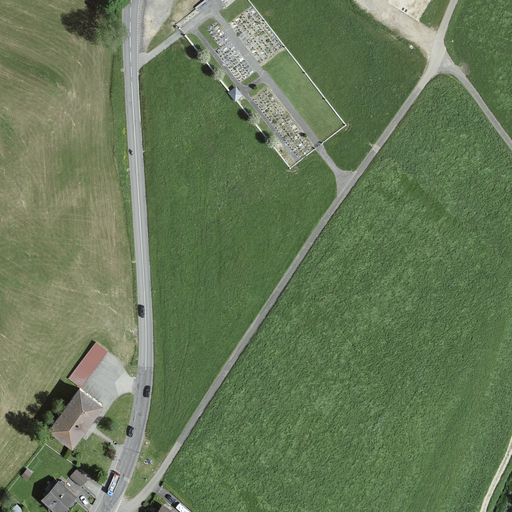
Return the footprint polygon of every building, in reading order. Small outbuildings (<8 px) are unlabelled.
[(230,91),(237,100),(243,96),(236,87),(230,91)] [(99,343),(85,361),(98,371),(112,352),(99,343)] [(85,361),(72,378),(86,388),(98,371),(85,361)] [(83,388),(52,430),(78,449),(109,407),(83,388)] [(79,468),(72,475),(86,487),(92,479),(79,468)] [(70,478),(65,484),(78,495),(83,489),(70,478)] [(60,482),(45,499),(60,511),(67,511),(79,498),(60,482)]
